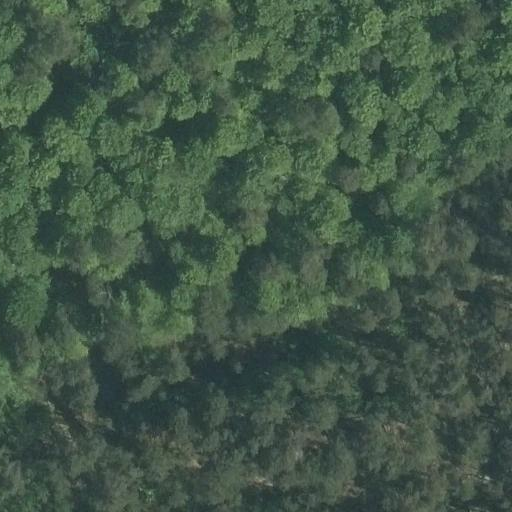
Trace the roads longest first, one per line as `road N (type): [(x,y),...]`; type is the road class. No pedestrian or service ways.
road 1 (track): [(482,0),(289,111),(39,208)]
road 2 (track): [(0,139),(39,208),(100,382),(163,511)]
road 3 (track): [(126,424),(193,463),(270,483),(417,492),(471,484)]
